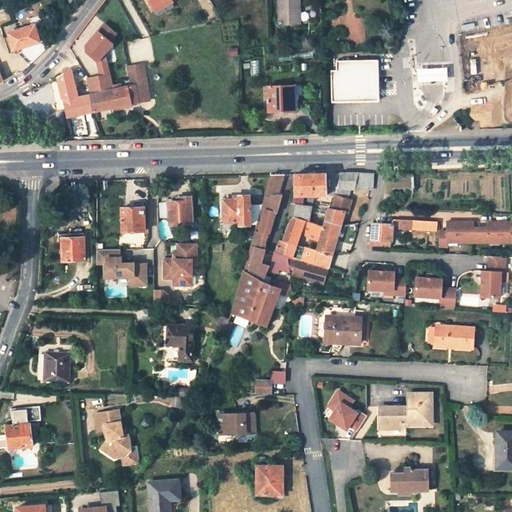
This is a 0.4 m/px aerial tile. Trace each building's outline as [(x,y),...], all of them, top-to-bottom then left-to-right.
[(161,0),(163,2),(153,7),(156,12),(173,2),(171,0),(161,0)] [(300,0),(279,0),(280,24),(300,23),(300,0)] [(89,78),(92,94),(113,89),(112,85),(112,82),(106,52),(114,42),(111,39),(116,31),(105,22),(87,46),(88,52),(100,61),(102,76),(89,78)] [(35,24),(9,32),(13,50),(40,43),(35,24)] [(337,72),(331,72),(332,102),(380,100),(378,61),(336,63),(337,72)] [(145,63),(129,66),(132,85),(135,85),(138,98),(151,95),(145,63)] [(450,66),(418,69),(419,82),(451,79),(450,66)] [(92,94),(77,97),(71,69),(58,77),(68,117),(96,111),(92,94)] [(113,89),(92,94),(96,111),(138,102),(138,98),(135,85),(132,85),(120,88),(118,88),(113,89)] [(294,86),(268,86),(269,112),(295,112),(295,100),(294,86)] [(310,221),(314,196),(336,196),(338,189),(341,172),(294,173),(294,197),(289,214),(310,221)] [(348,199),(351,189),(355,189),(358,173),(358,172),(341,172),(338,189),(336,196),(332,209),(328,208),(324,220),(341,225),(345,212),(348,212),(352,200),(348,199)] [(355,189),(372,190),(373,174),(358,173),(355,189)] [(281,289),(263,282),(265,275),(269,266),(262,264),(266,250),(263,249),(267,235),(268,236),(275,213),(278,213),(283,195),(279,195),(284,174),(271,174),(262,204),(256,225),(231,313),(230,318),(228,321),(235,324),(238,316),(267,327),(279,293),(281,289)] [(413,189),(413,175),(394,174),(394,188),(405,189),(413,189)] [(233,199),(223,199),(224,222),(239,222),(239,226),(256,225),(262,204),(251,205),(250,195),(239,195),(239,198),(233,199)] [(193,225),(192,196),(176,196),(176,201),(168,201),(170,226),(193,225)] [(145,207),(122,207),(123,232),(145,231),(145,207)] [(297,245),(302,230),(311,233),(320,237),(319,241),(316,250),(332,255),(341,225),(324,220),(322,225),(310,221),(289,214),(289,217),(292,218),(284,241),(281,240),(280,240),(275,253),(288,257),(294,259),(299,246),(297,245)] [(413,220),(394,219),(393,224),(392,235),(396,235),(396,227),(413,228),(413,226),(413,220)] [(439,230),(438,246),(447,246),(448,241),(448,238),(457,238),(457,241),(489,242),(489,239),(499,239),(499,242),(511,242),(511,222),(488,222),(488,227),(472,227),(472,221),(447,221),(446,231),(439,230)] [(392,235),(393,224),(373,223),(373,234),(372,241),(373,241),(391,242),(392,242),(392,235)] [(421,227),(413,226),(413,228),(411,241),(420,242),(421,227)] [(87,260),(85,237),(61,238),(62,262),(87,260)] [(165,260),(165,279),(175,279),(175,286),(188,286),(188,276),(193,276),(193,265),(193,260),(197,260),(197,243),(178,244),(178,255),(178,260),(175,260),(165,260)] [(332,255),(316,250),(299,246),(294,259),(328,269),(332,255)] [(120,249),(97,250),(97,264),(105,264),(105,278),(130,277),(131,286),(147,286),(147,264),(134,265),(134,263),(122,263),(121,258),(120,258),(120,249)] [(323,284),(328,269),(294,259),(288,257),(275,253),(271,267),(289,273),(290,271),(295,272),(294,275),(323,284)] [(482,270),(481,296),(500,297),(501,272),(505,272),(505,256),(489,255),(489,270),(482,270)] [(369,271),(368,290),(384,291),(393,291),(393,295),(406,296),(407,280),(395,279),(395,273),(369,271)] [(281,289),(279,293),(290,296),(292,291),(291,285),(279,280),(278,283),(270,280),(271,277),(265,275),(263,282),(281,289)] [(417,278),(416,297),(441,299),(440,309),(455,310),(457,290),(442,289),(443,281),(417,278)] [(169,305),(169,295),(164,290),(155,290),(155,305),(169,305)] [(302,305),(303,298),(292,297),(292,304),(302,305)] [(360,345),(362,318),(327,315),(325,338),(344,339),(344,343),(360,345)] [(226,346),(235,324),(228,321),(219,343),(226,346)] [(193,362),(194,326),(169,326),(168,345),(181,345),(180,361),(193,362)] [(474,328),(437,326),(437,329),(428,328),(428,343),(436,344),(436,346),(472,348),(474,328)] [(70,381),(71,353),(46,352),(44,380),(70,381)] [(272,381),(272,383),(283,384),(284,373),(272,373),(272,381)] [(272,381),(255,381),(254,394),(271,395),(272,383),(272,381)] [(178,397),(181,397),(194,397),(198,391),(199,389),(179,388),(178,397)] [(350,408),(354,401),(339,391),(330,404),(329,407),(336,411),(330,419),(343,427),(347,430),(349,428),(350,425),(358,430),(367,416),(359,411),(358,413),(350,408)] [(409,394),(408,406),(379,408),(379,430),(405,429),(405,421),(432,420),(432,393),(409,394)] [(178,397),(172,397),(172,406),(181,406),(181,397),(178,397)] [(34,446),(30,423),(28,423),(27,421),(42,419),(40,406),(27,407),(27,409),(21,410),(21,408),(12,409),(13,422),(15,421),(15,424),(7,425),(8,434),(12,434),(14,448),(34,446)] [(204,418),(205,410),(195,409),(195,418),(204,418)] [(124,435),(119,410),(95,414),(99,431),(106,430),(108,440),(102,449),(114,458),(123,457),(126,457),(131,449),(128,434),(124,435)] [(253,432),(253,413),(219,415),(220,434),(253,432)] [(511,468),(511,431),(498,432),(497,468),(511,468)] [(126,457),(123,457),(124,464),(137,462),(135,448),(131,449),(126,457)] [(284,475),(284,466),(257,465),(257,495),(266,495),(266,499),(276,499),(276,493),(281,493),(281,475),(284,475)] [(412,492),(430,492),(429,468),(412,469),(412,472),(404,472),(391,472),(391,492),(398,492),(412,492)] [(180,480),(149,482),(151,511),(171,511),(170,500),(175,499),(180,499),(180,480)] [(117,511),(117,507),(120,507),(119,492),(100,493),(102,507),(80,509),(80,511),(117,511)]
